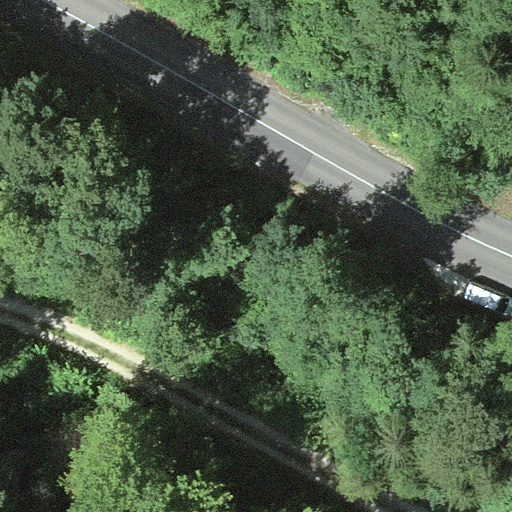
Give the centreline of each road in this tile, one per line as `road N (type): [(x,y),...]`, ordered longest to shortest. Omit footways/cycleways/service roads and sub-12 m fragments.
road 1 (tertiary): [(38,0),(393,197),(511,252)]
road 2 (track): [(0,308),(447,511)]
